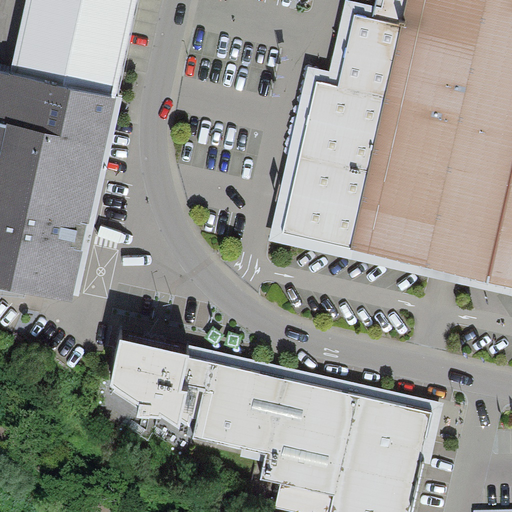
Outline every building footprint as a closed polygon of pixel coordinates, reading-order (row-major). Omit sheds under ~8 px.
[(25,0),(12,62),(110,85),(128,0),(25,0)] [(511,0),(372,0),(371,7),(353,3),(344,41),(336,76),(314,71),(305,108),(287,185),(279,221),(495,271),(511,274),(511,0)] [(110,85),(12,62),(0,59),(0,267),(66,282),(68,272),(73,252),(77,234),(86,194),(91,171),(106,101),(110,85)] [(181,378),(188,347),(189,342),(155,335),(121,327),(112,371),(120,377),(114,385),(141,402),(164,404),(189,425),(192,416),(195,417),(202,383),(181,378)] [(217,353),(188,347),(181,378),(202,383),(209,385),(196,432),(240,442),(238,451),(263,456),(259,473),(280,478),(275,501),(324,511),(407,511),(428,420),(432,401),(275,366),(217,353)]
